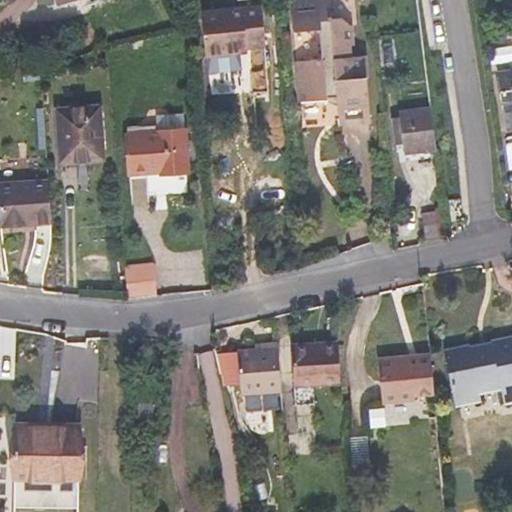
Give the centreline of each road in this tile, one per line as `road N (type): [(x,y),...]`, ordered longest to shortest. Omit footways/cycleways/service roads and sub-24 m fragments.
road 1 (residential): [(482,249),(159,317),(0,308)]
road 2 (residential): [(453,0),(478,149),(482,249)]
